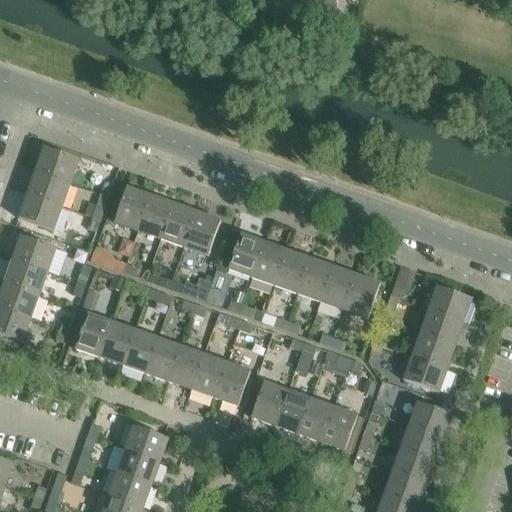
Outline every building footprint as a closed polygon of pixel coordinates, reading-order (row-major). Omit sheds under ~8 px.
[(44,150),(36,174),(71,187),(80,163),(44,150)] [(36,174),(28,197),(63,210),(71,187),(36,174)] [(105,185),(101,197),(109,200),(113,188),(105,185)] [(115,226),(127,191),(119,188),(107,223),(115,226)] [(139,234),(151,199),(127,191),(115,226),(139,234)] [(54,234),(63,210),(28,197),(19,221),(54,234)] [(174,207),(151,199),(139,234),(162,242),(174,207)] [(197,215),(174,207),(162,242),(185,250),(197,215)] [(97,208),(93,220),(101,223),(105,211),(97,208)] [(221,224),(197,215),(185,250),(208,259),(221,224)] [(101,223),(93,220),(88,232),(97,235),(101,223)] [(229,272),(252,281),(265,246),(241,237),(229,272)] [(21,239),(13,263),(48,275),(57,252),(21,239)] [(288,254),(265,246),(252,281),(275,289),(288,254)] [(311,262),(288,254),(275,289),(298,297),(311,262)] [(334,270),(311,262),(298,297),(321,305),(334,270)] [(13,263),(5,286),(40,298),(48,275),(13,263)] [(112,272),(124,276),(127,268),(115,264),(112,272)] [(139,272),(127,268),(124,276),(136,280),(139,272)] [(357,278),(334,270),(321,305),(344,313),(357,278)] [(81,274),(77,285),(77,286),(85,289),(90,277),(81,274)] [(381,287),(357,278),(344,313),(368,322),(381,287)] [(158,288),(170,292),(173,284),(161,280),(158,288)] [(185,288),(173,284),(170,292),(182,297),(185,288)] [(5,286),(0,298),(0,310),(32,321),(40,298),(5,286)] [(85,289),(77,286),(73,298),(81,301),(85,289)] [(150,292),(138,287),(135,296),(147,300),(150,292)] [(403,291),(395,288),(391,300),(399,303),(403,291)] [(437,290),(429,314),(464,326),(472,302),(437,290)] [(162,296),(150,292),(147,300),(159,304),(162,296)] [(399,303),(391,300),(386,312),(395,315),(399,303)] [(181,312),(193,316),(196,308),(184,304),(181,312)] [(228,313),(240,317),(242,309),(231,304),(228,313)] [(208,312),(196,308),(193,316),(205,320),(208,312)] [(254,313),(242,309),(240,317),(251,321),(254,313)] [(0,336),(23,345),(32,321),(0,310),(0,336)] [(464,326),(429,314),(420,336),(456,349),(464,326)] [(82,315),(74,339),(80,341),(88,317),(82,315)] [(88,317),(80,341),(76,352),(99,360),(112,325),(88,317)] [(65,320),(61,331),(61,332),(69,335),(73,323),(65,320)] [(227,328),(239,333),(242,324),(230,320),(227,328)] [(274,329),(285,333),(288,325),(277,321),(274,329)] [(254,328),(242,324),(239,333),(251,337),(254,328)] [(135,333),(112,325),(99,360),(123,368),(135,333)] [(300,329),(288,325),(285,333),(297,338),(300,329)] [(69,335),(61,332),(57,344),(65,347),(69,335)] [(158,341),(135,333),(123,368),(145,377),(158,341)] [(379,334),(374,346),(383,349),(387,337),(379,334)] [(456,349),(420,336),(412,359),(448,372),(456,349)] [(320,345),(332,350),(334,341),(322,337),(320,345)] [(181,349),(158,341),(145,377),(169,385),(181,349)] [(346,346),(334,341),(332,350),(343,354),(346,346)] [(305,346),(293,342),(290,351),(302,355),(305,346)] [(317,351),(305,346),(302,355),(303,355),(313,359),(314,359),(317,351)] [(383,349),(374,346),(370,358),(378,361),(383,349)] [(204,358),(181,349),(169,385),(191,393),(204,358)] [(303,355),(297,374),(307,377),(313,359),(303,355)] [(227,366),(204,358),(191,393),(214,401),(227,366)] [(336,367),(348,371),(351,363),(339,359),(336,367)] [(448,372),(412,359),(404,383),(439,396),(448,372)] [(363,367),(351,363),(348,371),(360,375),(363,367)] [(251,374),(227,366),(214,401),(238,410),(251,374)] [(252,421),(275,429),(288,394),(264,385),(252,421)] [(311,402),(288,394),(275,429),(298,437),(311,402)] [(334,410),(311,402),(298,437),(321,445),(334,410)] [(384,407),(376,404),(371,416),(380,419),(384,407)] [(417,405),(409,429),(444,442),(452,418),(417,405)] [(358,419),(334,410),(321,445),(345,454),(358,419)] [(368,427),(363,439),(372,442),(376,430),(368,427)] [(88,440),(96,443),(100,431),(92,428),(88,440)] [(133,429),(125,453),(160,465),(169,442),(133,429)] [(444,442),(409,429),(401,452),(436,465),(444,442)] [(372,442),(363,439),(359,451),(367,454),(372,442)] [(92,454),(84,451),(80,463),(88,466),(92,454)] [(436,465),(401,452),(392,475),(428,488),(436,465)] [(160,465),(125,453),(117,476),(152,488),(160,465)] [(0,461),(0,488),(6,490),(14,466),(0,461)] [(88,466),(80,463),(75,475),(84,478),(88,466)] [(360,476),(351,473),(347,485),(355,488),(360,476)] [(428,488),(392,475),(384,498),(419,511),(428,488)] [(152,488),(117,476),(109,499),(144,511),(152,488)] [(355,488),(347,485),(343,497),(351,500),(355,488)] [(39,489),(35,500),(35,501),(43,504),(47,492),(39,489)] [(53,492),(49,504),(57,507),(62,495),(53,492)] [(418,511),(419,511),(384,498),(379,511),(418,511)] [(143,511),(144,511),(109,499),(104,511),(143,511)] [(43,504),(35,501),(32,509),(40,511),(43,504)]
